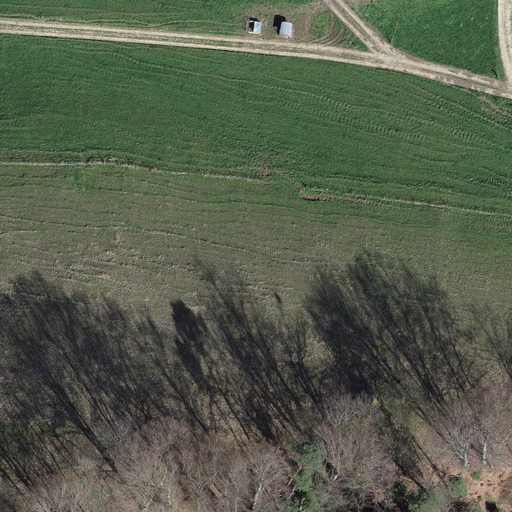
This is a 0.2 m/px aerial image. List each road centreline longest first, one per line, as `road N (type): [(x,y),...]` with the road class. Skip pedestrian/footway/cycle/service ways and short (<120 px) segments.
road 1 (track): [(401,65),(0,32)]
road 2 (track): [(332,0),(401,65),(511,96)]
